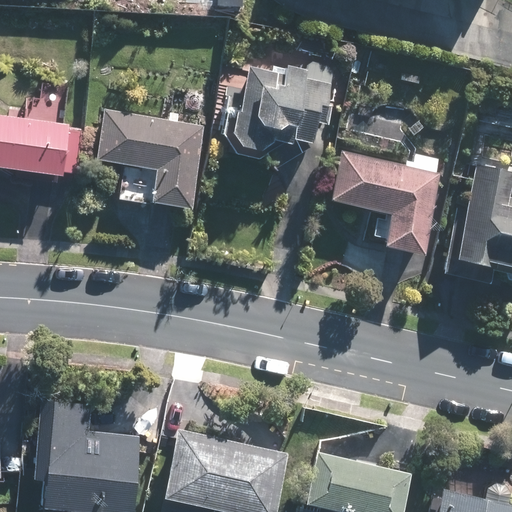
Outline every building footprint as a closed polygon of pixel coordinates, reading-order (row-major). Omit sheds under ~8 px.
[(270,148),(278,163),(303,149),(298,136),(316,139),(322,118),(331,119),(333,81),(309,75),(309,66),(289,62),(289,71),(252,63),(243,111),(230,106),(227,130),(240,149),(262,154),(270,148)] [(105,105),(97,155),(161,165),(156,196),(195,202),(208,122),(105,105)] [(77,119),(0,109),(0,160),(70,170),(77,119)] [(345,110),(340,139),(398,151),(404,122),(345,110)] [(344,147),(334,196),(395,208),(388,241),(429,249),(445,167),(344,147)] [(456,205),(445,269),(492,280),(496,264),(511,267),(511,199),(497,197),(503,161),(478,158),(469,207),(456,205)] [(88,410),(41,406),(36,473),(45,474),(42,503),(135,510),(140,436),(86,432),(88,410)] [(277,511),(290,455),(182,431),(169,489),(272,511),(277,511)] [(406,511),(415,468),(322,449),(312,496),(326,499),(323,511),(406,511)] [(511,511),(511,503),(446,491),(442,511),(511,511)]
